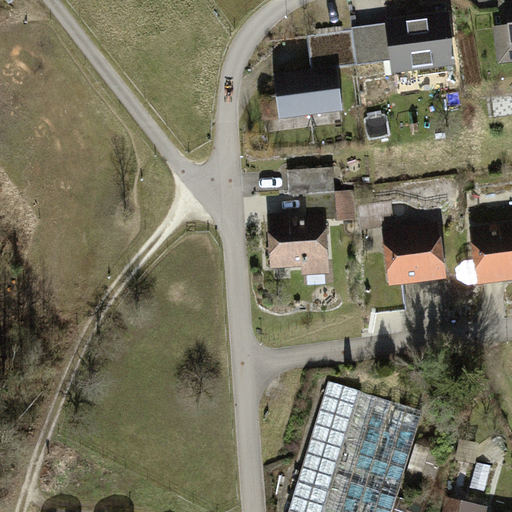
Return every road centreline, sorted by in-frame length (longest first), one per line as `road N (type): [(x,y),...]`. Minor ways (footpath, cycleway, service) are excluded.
road 1 (track): [(297,0),(277,8),(239,50),(226,94),(228,194),(181,216),(81,333),(23,511)]
road 2 (unclassified): [(51,0),(190,171),(228,194),(246,369)]
road 3 (residential): [(246,369),(255,511)]
